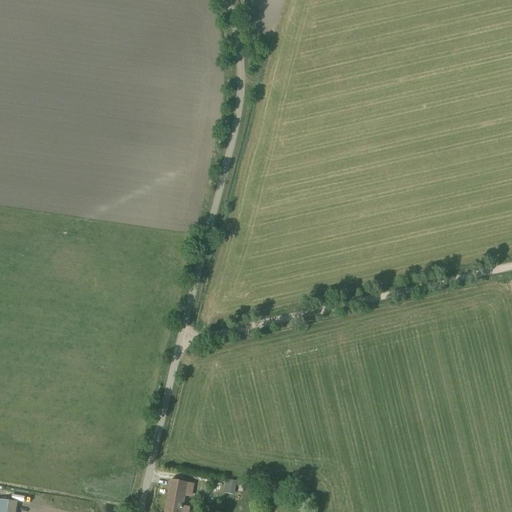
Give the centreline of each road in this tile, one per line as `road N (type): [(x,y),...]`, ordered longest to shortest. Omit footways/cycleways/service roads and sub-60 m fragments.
road 1 (unclassified): [(140,511),(237,118),(241,80),(227,0)]
road 2 (track): [(179,335),(266,324),(511,267)]
